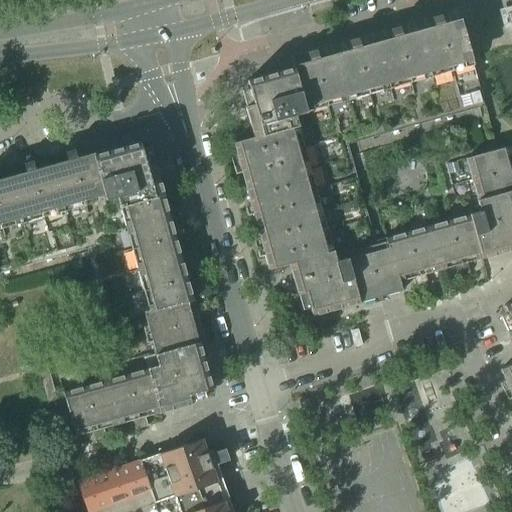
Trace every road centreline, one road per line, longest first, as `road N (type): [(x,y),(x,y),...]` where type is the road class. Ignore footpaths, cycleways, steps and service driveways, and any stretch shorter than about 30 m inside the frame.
road 1 (residential): [(258,387),(178,108)]
road 2 (residential): [(0,131),(51,106),(76,108),(107,125),(178,108)]
road 3 (residential): [(449,0),(273,45)]
road 4 (tertiary): [(0,59),(154,38)]
road 5 (tertiary): [(145,5),(0,32)]
road 6 (residential): [(258,387),(377,353),(378,334)]
road 7 (tertiary): [(154,38),(284,0)]
road 8 (residential): [(296,511),(258,387)]
road 9 (residential): [(378,334),(447,316),(470,364)]
